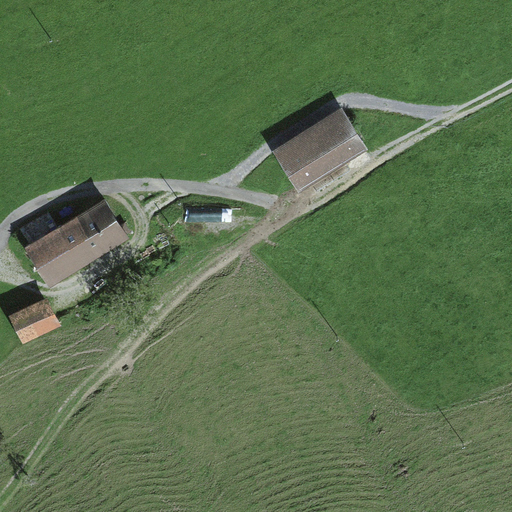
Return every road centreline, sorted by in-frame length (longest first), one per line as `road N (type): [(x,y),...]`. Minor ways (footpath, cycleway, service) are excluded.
road 1 (track): [(306,205),(190,181),(109,186),(49,201),(0,256)]
road 2 (track): [(306,205),(511,93)]
